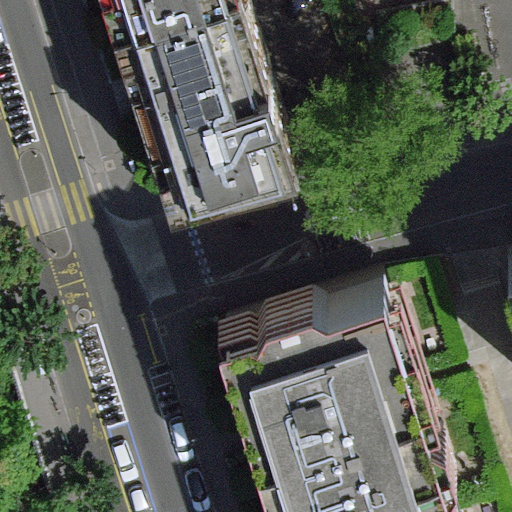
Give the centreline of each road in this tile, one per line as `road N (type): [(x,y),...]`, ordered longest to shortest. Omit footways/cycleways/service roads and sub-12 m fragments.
road 1 (residential): [(104,275),(511,171)]
road 2 (tertiary): [(16,0),(104,275)]
road 3 (tertiary): [(104,275),(179,511)]
